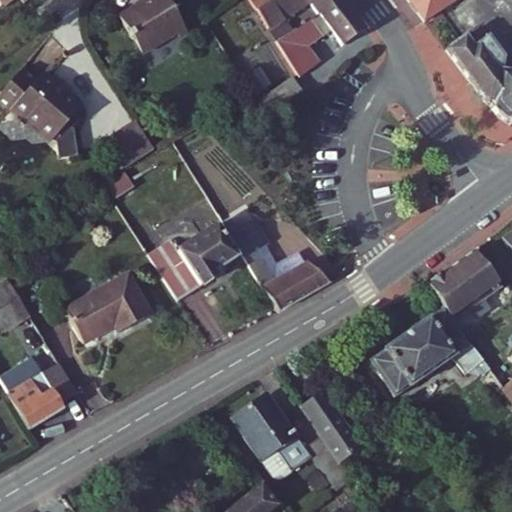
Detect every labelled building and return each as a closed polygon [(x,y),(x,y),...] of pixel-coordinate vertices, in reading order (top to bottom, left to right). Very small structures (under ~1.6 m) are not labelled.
[(187,27),(169,0),(144,0),(139,3),(137,1),(119,13),(143,50),(176,29),(179,33),(187,27)] [(270,0),(248,0),(254,9),(270,0)] [(310,15),(336,0),(270,0),(254,9),(267,29),(306,8),(310,15)] [(363,39),(337,0),(336,0),(310,15),(315,22),(316,25),(306,31),(318,50),(328,44),(335,54),(363,39)] [(405,0),(427,28),(472,0),(405,0)] [(274,40),(277,45),(284,41),(281,35),(274,40)] [(503,73),(477,35),(447,55),(473,90),(487,81),(500,84),(503,73)] [(309,72),(288,38),(284,41),(277,45),(298,79),(309,72)] [(33,74),(19,62),(0,83),(0,97),(19,115),(27,114),(42,127),(48,131),(48,141),(49,144),(68,142),(67,123),(77,112),(76,101),(63,90),(67,87),(57,77),(53,81),(38,68),(33,74)] [(270,109),(299,92),(291,79),(254,101),(261,114),(270,109)] [(511,87),(500,84),(487,81),(473,90),(482,103),(485,101),(489,107),(495,114),(499,120),(504,123),(509,127),(511,127),(511,87)] [(152,149),(132,117),(106,132),(122,164),(128,161),(152,149)] [(133,170),(128,161),(122,164),(117,166),(122,176),(133,170)] [(269,321),(319,294),(295,271),(292,272),(284,259),(258,271),(248,252),(254,249),(240,221),(215,234),(248,299),(269,321)] [(226,266),(205,227),(163,250),(157,239),(133,252),(163,308),(208,284),(205,277),(226,266)] [(511,234),(501,242),(511,255),(511,234)] [(453,323),(498,296),(502,301),(511,296),(506,291),(480,252),(429,285),(447,313),(453,323)] [(147,316),(126,273),(57,308),(75,344),(109,327),(113,334),(147,316)] [(0,317),(18,307),(1,278),(0,277),(0,317)] [(488,376),(453,323),(447,313),(367,360),(391,398),(426,377),(449,364),(460,380),(472,373),(477,381),(488,376)] [(45,406),(19,364),(0,375),(0,405),(12,426),(45,406)] [(511,375),(495,388),(511,409),(511,375)] [(330,461),(306,427),(298,432),(268,387),(232,412),(268,464),(273,465),(292,451),(304,444),(325,476),(335,469),(330,461)] [(359,444),(326,390),(301,405),(313,422),(336,458),(359,444)] [(336,458),(313,422),(306,427),(330,461),(336,458)] [(273,511),(279,508),(258,481),(215,511),(273,511)]
